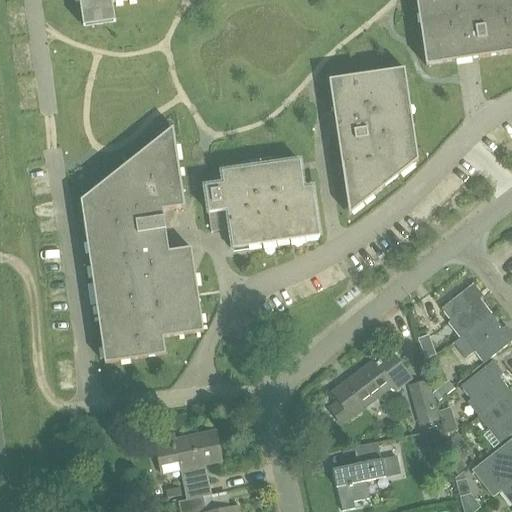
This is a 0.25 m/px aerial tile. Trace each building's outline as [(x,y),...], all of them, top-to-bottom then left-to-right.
[(79,0),(82,16),(114,11),(113,4),(138,0),(79,0)] [(456,54),(466,53),(477,51),(478,59),(511,54),(511,0),(416,0),(419,16),(429,14),(431,26),(420,28),(426,67),(457,62),(456,54)] [(350,203),(357,198),(363,206),(418,161),(413,122),(404,123),(401,102),(409,100),(405,70),(329,81),(334,112),(342,111),(343,121),(345,132),(337,133),(347,203),(350,203)] [(159,146),(156,142),(130,163),(132,175),(124,182),(112,184),(111,178),(109,180),(111,194),(104,200),(96,190),(81,202),(87,243),(95,242),(98,263),(90,264),(93,284),(101,283),(104,304),(96,305),(99,324),(107,323),(110,344),(102,345),(105,365),(166,356),(163,339),(204,333),(201,315),(191,316),(188,294),(198,292),(195,274),(185,275),(182,253),(192,252),(192,249),(164,253),(161,231),(167,231),(164,211),(185,208),(175,140),(173,141),(173,144),(159,146)] [(229,225),(233,250),(234,250),(234,245),(243,244),(248,248),(263,245),(262,241),(271,239),(276,243),(291,241),(291,237),(300,235),(305,239),(320,237),(314,198),(305,199),(300,162),(288,164),(222,173),(223,185),(204,188),(211,234),(212,233),(212,228),(229,225)] [(456,321),(467,335),(491,316),(476,296),(480,293),(474,285),(442,309),(453,323),(456,321)] [(491,316),(467,335),(454,345),(465,359),(475,352),(484,364),(511,342),(511,335),(509,332),(506,334),(491,316)] [(418,340),(426,360),(436,356),(429,336),(418,340)] [(331,409),(343,425),(392,387),(395,391),(411,378),(391,353),(377,364),(375,362),(333,394),(340,402),(331,409)] [(475,397),(486,411),(510,392),(496,374),(500,370),(493,362),(461,387),(471,400),(475,397)] [(409,428),(410,434),(421,431),(419,426),(440,421),(436,405),(429,381),(408,386),(419,425),(409,428)] [(439,402),(455,390),(448,382),(433,394),(439,402)] [(511,394),(510,392),(486,411),(478,417),(490,432),(494,429),(504,441),(511,435),(511,394)] [(454,420),(443,423),(446,435),(458,431),(454,420)] [(174,435),(155,438),(163,474),(181,470),(188,500),(203,497),(211,495),(208,481),(204,482),(201,465),(205,464),(222,460),(216,432),(176,440),(174,435)] [(438,446),(436,434),(420,437),(422,449),(438,446)] [(494,475),(506,489),(511,483),(511,439),(481,465),(491,478),(494,475)] [(382,460),(379,442),(355,447),(359,465),(335,469),(344,510),(355,508),(354,501),(371,497),(367,481),(400,474),(397,457),(382,460)] [(452,469),(458,476),(468,468),(463,461),(452,469)] [(166,491),(168,499),(182,496),(181,488),(166,491)] [(471,495),(461,498),(464,511),(476,511),(482,508),(471,495)] [(180,511),(206,511),(203,497),(179,502),(180,511)]
